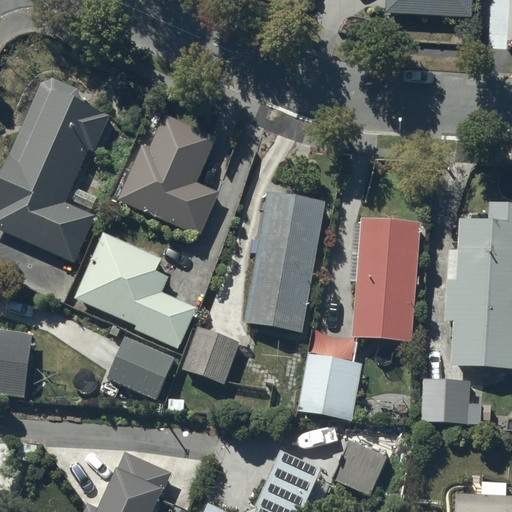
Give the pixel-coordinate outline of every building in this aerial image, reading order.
[(471,22),(472,0),(384,0),(384,19),(471,22)] [(65,200),(87,147),(93,150),(111,109),(80,95),(80,94),(79,93),(78,92),(78,90),(77,89),(76,88),(75,87),(74,86),(73,85),(72,84),(71,83),(70,83),(69,82),(68,81),(66,81),(65,80),(64,79),(62,79),(61,79),(60,78),(58,78),(57,78),(56,78),(54,78),(53,78),(52,78),(50,78),(49,78),(47,78),(46,78),(45,79),(43,79),(42,80),(41,80),(40,81),(0,169),(0,227),(74,259),(94,213),(65,200)] [(214,135),(164,114),(150,147),(141,143),(117,199),(198,234),(218,189),(195,179),(214,135)] [(302,330),(322,199),(265,190),(258,238),(252,237),(250,251),(254,252),(243,321),(302,330)] [(511,365),(511,199),(487,199),(486,216),(458,215),(456,247),(447,247),(444,318),(452,318),(449,363),(511,365)] [(417,264),(420,217),(358,214),(358,225),(353,225),(349,281),(356,282),(353,334),(411,338),(415,279),(421,279),(422,265),(417,264)] [(159,257),(102,231),(73,296),(119,316),(117,320),(177,347),(195,306),(161,291),(168,277),(153,270),(159,257)] [(238,340),(195,324),(180,367),(223,382),(238,340)] [(30,331),(0,327),(0,390),(22,393),(30,331)] [(310,352),(307,352),(297,409),(351,419),(362,361),(351,359),(355,337),(314,330),(310,352)] [(124,334),(106,375),(154,396),(172,356),(124,334)] [(470,377),(419,376),(418,419),(481,421),(482,384),(470,383),(470,377)] [(389,456),(348,438),(331,477),(371,496),(389,456)] [(297,511),(319,462),(277,444),(253,501),(280,511),(297,511)] [(95,505),(86,501),(81,511),(147,511),(159,487),(162,488),(170,471),(124,451),(119,464),(114,462),(95,505)] [(511,511),(511,493),(504,494),(504,480),(480,480),(479,492),(454,491),(452,511),(511,511)] [(241,511),(208,497),(200,511),(241,511)]
